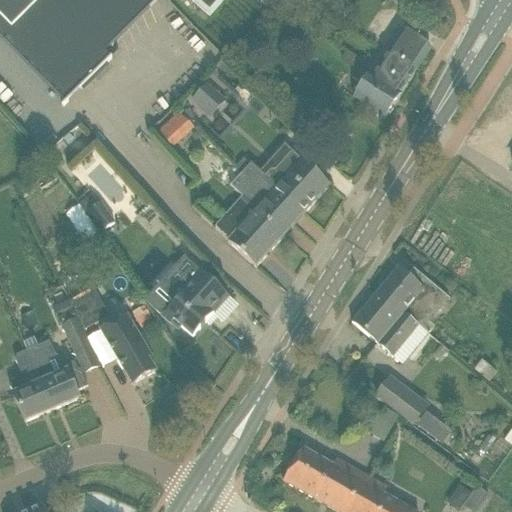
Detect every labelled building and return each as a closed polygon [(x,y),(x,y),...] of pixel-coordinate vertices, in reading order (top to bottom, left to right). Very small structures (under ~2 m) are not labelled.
[(0,0),(0,39),(58,98),(73,83),(80,90),(111,59),(110,58),(109,59),(103,53),(149,8),(140,0),(0,0)] [(189,0),(209,17),(223,0),(189,0)] [(266,14),(281,27),(297,7),(288,0),(260,0),(257,4),(267,12),(266,14)] [(313,12),(318,24),(335,17),(330,5),(313,12)] [(368,76),(353,99),(384,119),(399,96),(430,49),(403,31),(372,79),(368,76)] [(205,87),(192,101),(203,111),(216,96),(205,87)] [(157,133),(172,149),(192,130),(177,115),(157,133)] [(69,136),(62,141),(67,147),(74,142),(69,136)] [(245,200),(215,233),(227,243),(255,268),(272,250),(293,227),(329,186),(314,173),(291,153),(283,147),(275,156),(282,163),(274,171),(269,172),(264,178),(250,165),(241,175),(240,177),(230,187),(245,200)] [(85,215),(84,216),(99,236),(114,225),(99,204),(98,205),(91,196),(78,206),(85,215)] [(184,258),(144,302),(158,314),(163,318),(178,331),(181,328),(192,339),(213,315),(228,299),(216,287),(201,274),(198,271),(184,258)] [(428,326),(449,301),(412,270),(407,277),(397,270),(352,325),(393,359),(394,358),(403,366),(433,329),(428,326)] [(68,304),(84,332),(107,320),(85,279),(64,291),(70,303),(68,304)] [(147,360),(151,358),(126,316),(100,332),(132,386),(155,373),(147,360)] [(76,321),(62,327),(84,376),(98,369),(76,321)] [(87,388),(82,377),(80,371),(77,371),(74,364),(64,368),(61,361),(54,356),(43,360),(38,348),(27,352),(51,412),(78,401),(75,394),(87,388)] [(51,412),(27,352),(16,357),(14,361),(20,378),(11,382),(9,387),(25,424),(51,412)] [(481,361),(472,372),(487,384),(496,374),(481,361)] [(373,399),(412,429),(428,408),(389,378),(373,399)] [(511,430),(503,442),(511,449),(511,448),(511,430)] [(283,483),(333,511),(411,511),(383,496),(386,489),(336,461),(332,467),(302,450),(283,483)] [(478,486),(474,492),(462,484),(452,498),(472,511),(479,511),(492,495),(478,486)]
